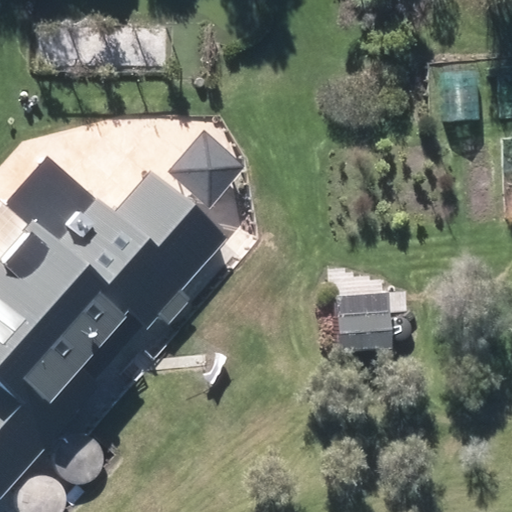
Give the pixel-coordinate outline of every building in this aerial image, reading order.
[(172,24),(36,24),(36,70),(173,70),(172,24)] [(475,72),(427,72),(426,126),(474,127),(475,72)] [(0,498),(226,239),(201,217),(149,172),(102,227),(58,190),(0,255),(0,498)] [(403,265),(333,269),(338,352),(407,348),(403,265)] [(67,511),(121,460),(85,424),(2,506),(8,511),(67,511)]
